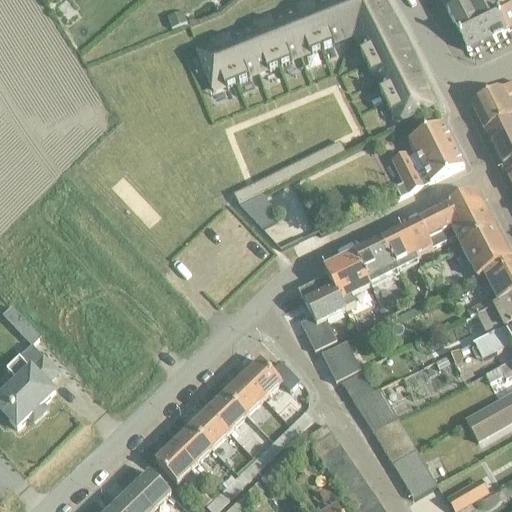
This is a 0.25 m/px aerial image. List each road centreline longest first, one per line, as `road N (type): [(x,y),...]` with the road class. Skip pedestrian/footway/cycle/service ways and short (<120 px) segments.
road 1 (residential): [(44,511),(256,309)]
road 2 (residential): [(256,309),(297,271),(482,176)]
road 3 (residential): [(400,511),(318,382),(256,309)]
